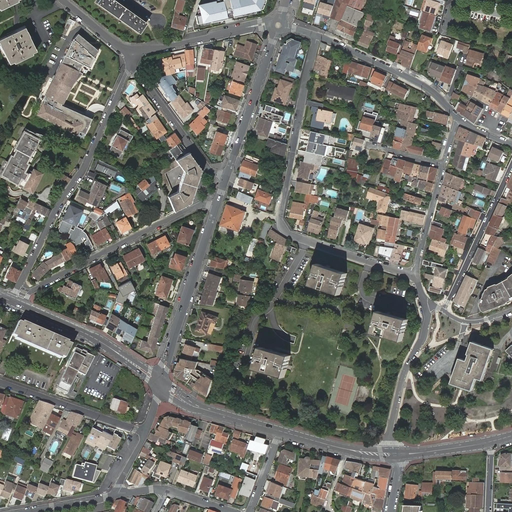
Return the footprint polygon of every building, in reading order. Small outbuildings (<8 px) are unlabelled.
[(16,0),(0,0),(0,8),(4,6),(3,4),(10,1),(11,3),(16,0)] [(97,0),(96,3),(100,6),(101,4),(135,29),(135,30),(139,33),(146,23),(143,21),(137,16),(138,15),(134,12),(133,14),(122,6),(116,2),(117,0),(116,0),(97,0)] [(176,10),(171,26),(183,30),(186,18),(179,15),(180,11),(182,12),(185,0),(184,0),(177,0),(175,9),(176,10)] [(214,0),(197,4),(200,14),(194,15),(196,24),(262,9),(265,0),(214,0)] [(304,0),(302,6),(314,10),(317,0),(304,0)] [(321,3),(318,12),(330,17),(335,0),(327,0),(326,4),(321,3)] [(335,0),(330,17),(331,17),(341,21),(338,29),(353,36),(357,29),(352,27),(352,25),(358,27),(359,28),(363,19),(364,14),(360,12),(365,0),(335,0)] [(425,12),(436,16),(440,3),(428,0),(427,0),(424,12),(425,12)] [(434,23),(437,16),(436,16),(425,12),(422,23),(418,22),(417,24),(426,27),(426,26),(432,28),(434,23)] [(374,34),(369,32),(366,30),(368,26),(371,27),(375,17),(375,16),(374,15),(373,17),(368,15),(365,22),(362,29),(364,29),(358,44),(368,49),(374,34)] [(67,23),(66,23),(60,37),(66,40),(75,22),(69,19),(67,23)] [(36,51),(24,27),(18,30),(15,32),(16,34),(9,37),(8,35),(0,38),(0,45),(9,64),(19,59),(18,57),(25,54),(26,56),(36,51)] [(78,34),(74,39),(98,51),(78,34)] [(432,39),(422,36),(419,46),(418,49),(426,52),(430,43),(431,44),(432,39)] [(74,39),(74,38),(43,99),(44,99),(37,114),(76,134),(78,131),(85,134),(92,119),(87,116),(84,115),(61,105),(78,71),(77,70),(81,63),(90,68),(98,51),(74,39)] [(302,42),(293,39),(288,41),(289,42),(288,44),(286,43),(283,54),(282,53),(276,70),(286,74),(287,70),(294,72),(298,59),(296,58),(299,49),(300,49),(302,42)] [(241,57),(251,60),(254,51),(256,44),(247,41),(245,47),(237,45),(233,55),(241,57)] [(387,51),(397,54),(400,44),(391,41),(387,51)] [(402,65),(411,68),(418,49),(419,46),(415,44),(413,49),(408,47),(410,42),(405,41),(399,59),(403,60),(402,65)] [(449,57),(453,45),(442,41),(438,53),(449,57)] [(208,70),(210,70),(210,69),(210,68),(211,60),(213,50),(203,48),(201,59),(200,62),(209,64),(208,70)] [(192,50),(185,51),(185,53),(185,56),(185,64),(185,65),(186,70),(193,69),(194,69),(193,64),(194,63),(192,50)] [(210,68),(210,69),(218,70),(218,67),(221,68),(224,52),(213,50),(211,60),(210,68)] [(474,62),(476,62),(481,64),(485,55),(471,50),(467,64),(473,66),(474,63),(474,62)] [(180,57),(179,55),(173,56),(174,58),(169,59),(169,58),(163,60),(164,63),(161,68),(166,70),(167,75),(170,74),(174,73),(173,68),(178,67),(185,65),(185,64),(185,56),(180,57)] [(318,55),(315,68),(323,71),(322,76),(328,78),(332,61),(320,56),(318,55)] [(237,79),(236,82),(242,84),(249,66),(237,62),(236,64),(238,65),(235,76),(233,75),(232,77),(237,79)] [(360,64),(351,62),(348,72),(353,73),(355,69),(358,70),(360,64)] [(429,74),(441,79),(444,70),(445,69),(445,67),(433,63),(429,74)] [(355,69),(353,73),(367,78),(370,68),(360,64),(358,70),(355,69)] [(455,74),(456,70),(446,66),(445,67),(445,69),(444,70),(441,79),(441,80),(451,84),(455,74)] [(371,83),(382,88),(384,83),(387,77),(376,72),(371,83)] [(155,78),(172,101),(175,98),(176,97),(174,93),(175,92),(171,88),(171,85),(176,82),(172,78),(166,79),(165,75),(155,78)] [(468,93),(472,95),(473,96),(480,80),(480,79),(468,75),(463,90),(468,93)] [(291,78),(283,76),(279,89),(277,89),(274,100),(281,102),(286,104),(294,79),(291,78)] [(483,86),(485,82),(484,81),(481,80),(481,79),(480,79),(480,80),(473,96),(478,99),(483,86)] [(236,82),(232,81),(229,92),(239,96),(243,85),(242,84),(236,82)] [(405,97),(404,98),(405,98),(409,91),(404,89),(404,90),(401,88),(402,87),(391,82),(390,85),(401,88),(399,95),(403,96),(404,97),(405,97)] [(355,90),(328,83),(327,87),(329,88),(328,93),(327,97),(333,98),(334,95),(353,100),(355,90)] [(390,85),(388,90),(404,98),(405,97),(404,97),(403,96),(399,95),(401,88),(390,85)] [(483,86),(478,99),(482,101),(489,89),(483,86)] [(274,100),(277,89),(275,88),(271,101),(280,105),(281,102),(274,100)] [(489,89),(482,101),(490,105),(495,97),(495,96),(497,92),(496,91),(489,89)] [(510,98),(511,98),(511,95),(511,90),(507,96),(505,95),(505,96),(497,110),(502,113),(507,105),(510,98)] [(453,92),(451,98),(452,98),(455,100),(457,101),(460,96),(454,92),(453,92)] [(490,107),(497,110),(505,96),(498,92),(497,92),(495,96),(495,97),(490,105),(490,107)] [(147,104),(148,103),(147,101),(142,95),(139,97),(136,93),(129,98),(132,102),(133,101),(137,106),(138,109),(137,110),(137,111),(139,109),(144,106),(147,104)] [(185,104),(178,95),(176,97),(175,98),(172,101),(171,102),(182,118),(193,111),(189,106),(187,108),(185,104)] [(230,110),(234,111),(234,110),(238,100),(224,95),(221,105),(230,109),(230,110)] [(509,117),(511,111),(511,98),(510,98),(507,105),(502,113),(509,117)] [(324,104),(308,100),(307,105),(313,107),(312,111),(315,111),(319,112),(318,117),(314,116),(312,126),(323,129),(325,122),(331,123),(333,114),(333,113),(323,110),(323,109),(324,104)] [(477,105),(471,102),(468,107),(467,110),(472,113),(479,117),(483,109),(477,105)] [(149,104),(148,103),(147,104),(144,106),(139,109),(137,111),(140,114),(141,113),(145,118),(155,112),(149,104)] [(468,107),(465,105),(461,103),(457,110),(460,113),(463,116),(467,110),(468,107)] [(417,108),(410,106),(403,104),(402,104),(400,104),(398,110),(399,110),(402,111),(411,113),(410,118),(414,119),(417,108)] [(277,108),(267,105),(266,111),(263,118),(273,121),(281,124),(283,116),(275,114),(277,108)] [(204,106),(197,113),(199,115),(189,125),(194,131),(196,129),(198,132),(200,130),(204,126),(202,125),(206,121),(202,117),(209,110),(204,106)] [(125,107),(120,112),(126,118),(130,116),(132,114),(125,107)] [(449,117),(448,115),(432,112),(428,111),(426,110),(423,109),(422,112),(427,113),(426,117),(433,118),(432,121),(447,125),(449,117)] [(222,110),(221,110),(217,120),(226,123),(230,113),(222,110)] [(475,124),(479,117),(472,113),(467,110),(463,116),(475,124)] [(412,123),(414,119),(410,118),(411,113),(402,111),(400,118),(404,119),(401,128),(408,130),(415,132),(418,125),(412,123)] [(373,132),(375,125),(378,115),(365,112),(361,128),(373,132)] [(156,118),(154,114),(146,120),(148,124),(147,125),(153,134),(155,133),(158,137),(166,132),(156,118)] [(275,128),(276,122),(273,121),(263,118),(262,118),(260,117),(256,129),(259,130),(258,134),(271,139),(275,140),(277,134),(275,134),(276,129),(275,128)] [(383,127),(375,125),(373,132),(372,136),(380,139),(383,127)] [(22,188),(32,193),(42,173),(33,168),(31,172),(25,169),(28,163),(26,162),(33,148),(35,149),(38,143),(36,142),(39,135),(24,127),(14,148),(16,149),(13,155),(11,154),(1,174),(8,177),(7,178),(18,183),(23,185),(22,188)] [(405,139),(408,130),(401,128),(399,127),(398,132),(397,136),(404,138),(405,139)] [(460,128),(456,139),(460,140),(465,142),(469,131),(460,127),(460,128)] [(109,152),(119,157),(122,151),(127,141),(129,142),(132,137),(132,136),(120,129),(117,135),(111,145),(112,145),(108,151),(109,152)] [(413,141),(415,132),(408,130),(405,139),(413,141)] [(326,134),(311,131),(309,141),(310,141),(324,144),(326,134)] [(477,135),(469,131),(465,142),(467,142),(474,145),(475,143),(475,144),(478,135),(477,135)] [(216,132),(213,142),(223,145),(226,135),(216,132)] [(174,133),(166,139),(172,147),(180,142),(174,133)] [(486,139),(478,135),(475,144),(483,147),(484,145),(486,139)] [(404,138),(397,136),(394,146),(393,147),(401,150),(404,138)] [(362,151),(365,140),(355,138),(354,145),(357,146),(356,150),(362,151)] [(411,145),(413,141),(405,139),(404,138),(401,150),(409,152),(410,151),(422,154),(424,149),(411,145)] [(285,155),(288,144),(280,141),(275,140),(271,139),(269,145),(274,147),(273,151),(285,155)] [(453,166),(456,167),(462,169),(466,156),(462,155),(465,146),(465,147),(467,142),(465,142),(460,140),(458,149),(453,166)] [(324,144),(310,141),(305,162),(318,165),(322,166),(324,156),(327,156),(329,146),(324,144)] [(223,145),(213,142),(209,152),(219,155),(223,145)] [(462,155),(466,156),(469,157),(470,157),(474,145),(467,142),(465,147),(465,146),(462,155)] [(182,151),(178,144),(168,151),(169,153),(172,151),(177,158),(183,154),(181,151),(182,151)] [(156,147),(154,149),(160,156),(163,154),(156,147)] [(493,147),(486,163),(489,163),(491,158),(500,162),(504,152),(493,147)] [(389,152),(386,159),(393,161),(394,158),(395,155),(389,152)] [(163,154),(160,156),(167,164),(170,161),(165,156),(166,155),(164,153),(163,154)] [(175,160),(172,161),(177,167),(179,165),(184,171),(180,181),(177,191),(173,193),(168,196),(172,206),(173,210),(179,207),(184,205),(187,204),(187,203),(190,200),(195,186),(199,175),(200,172),(199,171),(198,168),(199,167),(194,160),(193,161),(187,153),(175,160)] [(360,161),(348,158),(346,167),(348,168),(347,176),(357,178),(359,169),(352,168),(353,164),(359,166),(360,161)] [(394,158),(393,161),(392,165),(399,167),(404,169),(407,161),(399,159),(394,158)] [(99,159),(95,168),(101,171),(103,167),(107,169),(106,173),(113,177),(117,168),(107,164),(99,159)] [(393,161),(386,159),(382,171),(384,172),(395,176),(399,167),(392,165),(393,161)] [(242,178),(250,181),(252,175),(256,177),(260,166),(245,160),(239,177),(242,178)] [(172,161),(168,164),(157,172),(160,179),(168,196),(173,193),(165,173),(177,167),(172,161)] [(305,162),(301,161),(300,167),(301,167),(300,172),(299,177),(304,178),(303,183),(308,184),(310,174),(314,171),(314,169),(315,164),(305,162)] [(407,161),(404,169),(401,178),(407,180),(408,181),(410,177),(410,174),(412,175),(415,164),(407,161)] [(486,178),(495,181),(500,169),(501,167),(489,163),(484,173),(488,175),(486,178)] [(415,164),(412,175),(419,177),(422,165),(415,164)] [(419,177),(418,179),(420,180),(427,182),(428,180),(431,167),(430,167),(427,166),(422,165),(419,177)] [(404,169),(399,167),(395,176),(401,178),(404,169)] [(428,180),(435,181),(438,169),(431,167),(428,180)] [(91,181),(94,174),(88,171),(85,179),(91,181)] [(448,173),(446,172),(443,184),(458,190),(463,179),(452,174),(448,173)] [(62,191),(71,179),(63,174),(55,185),(62,191)] [(147,177),(142,179),(141,180),(142,181),(137,184),(138,185),(140,188),(136,190),(134,191),(141,202),(146,200),(144,196),(150,192),(152,193),(157,189),(152,184),(155,181),(152,174),(150,175),(147,177)] [(370,178),(363,176),(361,183),(365,185),(366,180),(369,181),(370,178)] [(418,187),(420,180),(418,179),(411,177),(410,177),(408,181),(413,182),(412,186),(418,187)] [(250,181),(242,178),(239,185),(252,190),(255,183),(250,181)] [(96,180),(89,194),(80,190),(76,200),(86,204),(87,201),(97,206),(106,185),(96,180)] [(425,190),(427,182),(420,180),(418,187),(425,190)] [(313,190),(314,185),(308,184),(303,183),(299,182),(298,187),(297,188),(296,192),(307,194),(311,195),(312,190),(313,190)] [(434,184),(427,182),(425,190),(432,192),(434,184)] [(454,201),(458,190),(443,184),(440,195),(448,198),(454,201)] [(494,196),(496,191),(476,184),(474,190),(475,190),(475,189),(478,190),(478,191),(488,194),(488,193),(494,196)] [(384,192),(371,188),(368,196),(379,200),(380,200),(377,211),(386,213),(392,195),(390,194),(384,192)] [(256,198),(270,203),(273,195),(259,189),(256,198)] [(129,192),(126,194),(128,198),(120,202),(127,216),(131,214),(133,213),(136,211),(132,203),(134,202),(129,192)] [(407,194),(405,199),(408,201),(420,205),(422,198),(420,198),(415,196),(412,195),(407,194)] [(312,195),(310,202),(314,203),(314,202),(317,202),(319,197),(315,196),(312,195)] [(33,208),(35,203),(29,199),(27,202),(20,198),(16,206),(23,210),(25,206),(32,210),(33,208)] [(506,217),(507,218),(508,213),(504,212),(507,206),(509,201),(507,200),(502,198),(500,204),(494,215),(502,217),(504,217),(505,217),(506,217)] [(104,210),(105,212),(107,213),(110,211),(111,213),(117,208),(119,211),(122,210),(117,201),(104,210)] [(304,208),(305,205),(293,202),(291,217),(303,219),(304,208)] [(48,216),(51,210),(35,203),(33,208),(32,210),(24,227),(23,228),(27,230),(30,231),(32,226),(29,225),(34,214),(33,213),(35,211),(34,210),(35,209),(39,211),(48,216)] [(221,225),(240,232),(242,224),(244,219),(247,212),(243,211),(242,210),(240,209),(228,204),(221,225)] [(69,205),(63,220),(74,226),(81,211),(69,205)] [(96,207),(93,212),(100,215),(103,210),(96,207)] [(452,210),(443,207),(440,214),(449,218),(451,212),(452,210)] [(346,221),(347,221),(349,211),(338,208),(334,218),(343,220),(346,221)] [(478,220),(481,212),(472,208),(472,209),(468,216),(478,220)] [(8,213),(3,210),(0,218),(0,229),(2,224),(4,224),(8,213)] [(423,224),(426,215),(402,210),(400,218),(402,219),(408,220),(408,221),(423,224)] [(101,215),(91,211),(88,217),(92,219),(88,224),(93,227),(97,224),(95,222),(95,221),(100,216),(101,215)] [(315,230),(314,232),(319,233),(323,219),(317,217),(319,212),(315,211),(309,228),(315,230)] [(95,222),(97,224),(97,225),(99,224),(101,227),(109,223),(105,215),(107,213),(105,212),(101,215),(100,216),(101,217),(97,221),(95,222)] [(125,217),(124,213),(122,214),(123,216),(122,216),(123,218),(116,222),(121,232),(126,230),(128,229),(131,227),(125,217)] [(389,223),(390,216),(381,215),(380,221),(379,224),(383,225),(384,222),(389,223)] [(502,217),(494,215),(490,225),(486,234),(494,235),(497,228),(498,229),(504,217),(502,217)] [(400,218),(390,216),(389,223),(388,226),(386,235),(396,237),(400,218)] [(328,238),(337,239),(340,227),(341,227),(343,220),(334,218),(333,218),(328,238)] [(71,233),(69,239),(70,240),(74,243),(75,245),(82,241),(81,238),(81,237),(83,236),(86,238),(88,237),(86,233),(82,229),(79,228),(76,226),(74,226),(63,220),(59,228),(60,231),(65,233),(68,232),(71,233)] [(459,230),(458,234),(463,236),(465,232),(466,233),(469,225),(462,222),(460,229),(459,230)] [(374,228),(361,224),(356,240),(365,243),(366,241),(369,242),(374,228)] [(388,226),(383,225),(379,224),(379,225),(378,229),(379,229),(376,241),(385,243),(385,241),(386,235),(388,226)] [(441,238),(444,229),(441,228),(440,227),(433,225),(432,229),(429,238),(430,238),(433,239),(440,241),(441,238)] [(186,244),(188,244),(193,230),(182,226),(179,233),(179,235),(177,241),(178,241),(185,243),(184,244),(186,245),(186,244)] [(102,230),(101,231),(106,239),(108,243),(112,241),(110,237),(105,228),(102,230)] [(283,255),(288,241),(276,233),(272,230),(271,229),(269,235),(278,241),(276,246),(272,256),(281,259),(282,254),(283,255)] [(51,231),(45,241),(50,244),(53,244),(58,234),(54,232),(52,231),(51,231)] [(106,239),(101,231),(91,236),(96,245),(99,243),(101,242),(102,241),(106,239)] [(455,240),(452,239),(451,244),(454,245),(464,249),(467,238),(457,234),(457,235),(455,240)] [(396,237),(386,235),(385,241),(391,243),(395,243),(396,237)] [(159,238),(155,240),(160,249),(165,247),(167,245),(168,245),(164,236),(159,238)] [(494,244),(498,237),(493,236),(487,248),(481,245),(480,247),(486,251),(486,250),(491,252),(492,250),(494,244)] [(504,242),(505,242),(504,238),(504,237),(498,237),(494,244),(499,247),(504,242)] [(442,242),(440,241),(433,239),(430,249),(440,252),(439,254),(444,256),(448,244),(447,244),(442,242)] [(27,244),(18,240),(13,251),(22,256),(27,244)] [(160,249),(155,240),(152,242),(147,245),(152,253),(153,253),(155,251),(160,249)] [(396,244),(395,243),(391,243),(387,256),(392,258),(394,248),(396,244)] [(499,247),(494,244),(492,250),(491,252),(491,253),(489,256),(487,261),(494,264),(500,249),(499,247)] [(68,247),(60,251),(62,254),(64,259),(68,258),(68,259),(73,257),(68,247)] [(478,250),(489,256),(491,253),(486,251),(480,247),(478,250)] [(392,258),(390,262),(398,264),(403,250),(394,248),(392,258)] [(123,256),(129,267),(144,260),(138,249),(123,256)] [(62,254),(60,251),(59,255),(43,263),(43,262),(31,274),(38,280),(49,268),(60,263),(60,261),(64,259),(62,254)] [(174,267),(180,269),(185,257),(181,256),(180,255),(177,254),(176,254),(175,253),(173,258),(172,258),(169,265),(170,266),(174,267)] [(211,260),(209,266),(224,269),(227,261),(214,257),(213,260),(211,260)] [(125,276),(127,275),(120,262),(117,264),(117,263),(111,266),(117,278),(125,274),(125,276)] [(108,276),(105,271),(101,263),(89,269),(93,277),(96,276),(99,280),(108,276)] [(336,291),(335,293),(340,295),(343,286),(347,273),(318,264),(311,285),(316,287),(317,284),(336,291)] [(15,282),(20,271),(11,266),(9,269),(9,270),(8,270),(8,271),(8,272),(5,277),(15,282)] [(435,276),(445,278),(447,269),(437,267),(435,276)] [(221,278),(209,273),(206,281),(219,285),(221,278)] [(435,276),(427,274),(426,277),(434,279),(432,287),(431,290),(441,293),(445,278),(435,276)] [(242,276),(235,275),(234,281),(241,282),(240,291),(241,291),(241,295),(239,295),(237,305),(249,307),(250,297),(249,296),(250,293),(252,293),(254,282),(242,280),(242,276)] [(467,275),(466,278),(477,283),(478,281),(467,275)] [(156,294),(166,297),(172,280),(162,276),(158,287),(157,289),(156,293),(156,294)] [(511,276),(510,277),(511,278),(498,286),(497,285),(490,288),(490,289),(488,290),(482,305),(485,309),(487,310),(493,307),(494,308),(508,302),(509,300),(511,299),(509,295),(511,293),(511,276)] [(460,289),(454,301),(463,306),(465,307),(471,294),(472,295),(477,283),(466,278),(465,278),(460,289)] [(58,291),(75,298),(78,291),(81,285),(68,280),(66,286),(63,285),(62,287),(60,286),(58,291)] [(219,285),(206,281),(204,288),(206,288),(217,292),(219,285)] [(316,287),(335,293),(336,291),(317,284),(316,287)] [(217,292),(206,288),(203,296),(213,299),(216,299),(218,292),(217,292)] [(214,306),(216,299),(213,299),(203,296),(202,301),(201,300),(199,304),(214,306)] [(168,307),(159,304),(155,316),(163,319),(168,307)] [(95,321),(103,324),(106,315),(102,314),(100,313),(98,312),(100,307),(95,305),(89,318),(95,321)] [(398,337),(397,340),(402,341),(408,319),(379,311),(375,324),(372,333),(378,334),(378,332),(398,337)] [(197,331),(207,334),(211,321),(216,323),(218,317),(203,312),(197,331)] [(119,318),(111,313),(105,325),(109,327),(108,328),(113,332),(119,318)] [(163,319),(155,316),(151,329),(159,332),(163,319)] [(127,324),(119,318),(113,332),(122,337),(127,324)] [(61,357),(64,358),(71,345),(67,343),(67,341),(22,321),(21,323),(18,321),(11,335),(15,337),(14,338),(19,340),(20,341),(54,356),(56,357),(60,358),(61,357)] [(136,329),(127,324),(122,337),(130,344),(136,329)] [(159,332),(151,329),(147,341),(155,344),(159,332)] [(152,352),(155,344),(147,341),(142,340),(139,347),(152,352)] [(494,349),(493,348),(474,342),(473,341),(471,347),(468,354),(466,353),(464,359),(462,358),(461,358),(460,358),(456,370),(455,373),(452,383),(453,383),(461,386),(464,387),(472,390),(473,390),(477,378),(482,380),(483,380),(488,367),(492,355),(494,349)] [(200,348),(187,344),(184,353),(187,354),(186,359),(191,360),(195,351),(198,352),(200,348)] [(67,366),(56,389),(67,394),(70,396),(74,397),(76,394),(76,393),(73,391),(79,378),(75,376),(78,372),(85,375),(94,357),(86,353),(87,351),(83,348),(82,351),(79,349),(76,348),(74,347),(73,349),(75,350),(74,352),(73,352),(74,353),(69,362),(67,366)] [(280,373),(280,376),(285,377),(291,356),(274,351),(261,347),(255,369),(260,370),(261,368),(280,373)] [(204,393),(208,396),(212,386),(214,380),(199,370),(196,369),(198,362),(186,359),(181,358),(178,367),(177,370),(179,376),(182,378),(194,387),(204,393)] [(203,395),(204,393),(194,387),(193,388),(203,395)] [(4,396),(0,410),(0,412),(4,414),(6,415),(14,418),(17,419),(22,402),(10,398),(4,396)] [(117,409),(124,412),(127,404),(112,398),(109,409),(116,411),(117,409)] [(39,401),(39,403),(29,423),(42,429),(45,424),(50,414),(54,408),(54,406),(39,401)] [(82,416),(70,412),(66,420),(62,419),(56,430),(66,435),(71,425),(72,426),(71,426),(72,427),(73,426),(75,427),(76,427),(76,426),(82,416)] [(51,434),(54,428),(59,419),(50,414),(45,424),(42,429),(51,434)] [(165,420),(161,426),(168,429),(170,425),(173,425),(179,427),(178,430),(179,431),(178,434),(179,434),(180,430),(179,430),(179,429),(179,428),(182,420),(171,417),(165,420)] [(178,435),(186,437),(192,424),(192,423),(182,420),(179,428),(179,429),(179,430),(180,430),(179,434),(178,434),(178,435)] [(198,427),(192,424),(186,437),(186,439),(193,442),(195,436),(197,429),(198,427)] [(216,424),(213,433),(214,433),(217,434),(215,440),(219,442),(220,443),(221,442),(224,443),(227,444),(230,434),(223,432),(225,427),(216,424)] [(161,426),(157,435),(160,436),(163,437),(163,438),(166,439),(169,440),(173,433),(169,431),(168,430),(168,429),(161,426)] [(101,433),(92,428),(84,442),(94,448),(95,446),(104,451),(107,446),(114,450),(120,438),(116,436),(117,436),(113,434),(111,437),(102,432),(101,433)] [(67,434),(66,435),(71,438),(72,436),(76,438),(78,434),(69,430),(67,434)] [(241,432),(235,430),(233,436),(239,438),(241,432)] [(152,433),(149,438),(157,442),(160,436),(157,435),(152,433)] [(82,437),(78,434),(76,438),(72,436),(71,438),(64,452),(72,456),(82,437)] [(271,440),(257,436),(254,445),(252,445),(252,446),(267,451),(271,440)] [(219,442),(215,440),(212,439),(210,445),(222,449),(224,443),(221,442),(220,443),(219,442)] [(246,456),(250,444),(235,439),(230,450),(232,451),(233,448),(242,451),(241,454),(244,455),(243,457),(245,458),(246,456)] [(142,473),(148,477),(149,475),(147,474),(155,463),(157,459),(149,455),(151,450),(144,447),(140,455),(150,460),(143,471),(142,473)] [(167,449),(164,453),(176,458),(174,461),(180,463),(183,456),(167,449)] [(281,459),(280,462),(288,465),(290,462),(288,461),(289,457),(296,460),(297,453),(294,452),(294,453),(285,449),(283,451),(280,458),(281,459)] [(189,455),(188,455),(187,457),(188,457),(201,462),(204,455),(200,454),(195,451),(191,450),(189,455)] [(208,451),(206,455),(203,463),(208,465),(213,453),(208,451)] [(26,461),(25,463),(30,465),(34,458),(35,455),(30,453),(26,461)] [(500,470),(511,470),(511,466),(511,453),(506,453),(505,454),(504,454),(503,454),(502,455),(502,460),(501,460),(500,461),(500,470)] [(328,457),(324,456),(322,460),(321,467),(324,468),(330,470),(334,458),(328,457)] [(310,474),(312,460),(311,460),(311,459),(311,458),(310,458),(310,457),(307,457),(306,457),(306,458),(306,459),(305,459),(305,461),(300,461),(299,476),(305,476),(306,474),(310,474)] [(43,458),(39,470),(47,473),(51,461),(43,458)] [(341,460),(334,458),(330,470),(336,472),(341,460)] [(310,477),(310,478),(318,478),(321,467),(322,460),(312,459),(312,460),(310,474),(310,477)] [(356,462),(347,461),(345,468),(354,471),(353,475),(350,474),(349,476),(352,477),(355,478),(357,472),(359,473),(362,467),(363,464),(356,462)] [(82,462),(81,466),(75,464),(71,477),(93,483),(99,471),(94,470),(95,466),(82,462)] [(160,465),(157,473),(161,475),(167,477),(171,466),(167,465),(167,464),(162,462),(160,465)] [(161,475),(157,473),(160,465),(157,464),(152,471),(154,472),(153,476),(160,479),(161,475)] [(288,481),(291,474),(293,469),(281,464),(276,478),(277,478),(276,482),(287,486),(288,481)] [(375,482),(375,484),(371,494),(371,495),(377,497),(385,499),(391,469),(381,467),(380,471),(379,476),(380,477),(380,479),(376,479),(375,482)] [(130,482),(138,485),(143,477),(146,479),(148,477),(142,473),(136,469),(130,482)] [(197,476),(182,470),(178,481),(193,486),(197,476)] [(450,481),(451,481),(451,479),(466,479),(466,471),(459,471),(457,471),(452,470),(452,472),(437,471),(437,478),(437,484),(441,485),(441,481),(446,481),(450,481)] [(258,476),(246,471),(244,475),(244,477),(247,478),(242,492),(246,493),(247,490),(252,492),(256,480),(258,476)] [(355,478),(352,487),(354,488),(363,491),(366,482),(366,481),(358,478),(359,473),(357,472),(355,478)] [(349,476),(343,473),(342,473),(341,476),(346,478),(344,484),(351,487),(352,487),(355,478),(352,477),(349,476)] [(501,482),(511,482),(511,473),(501,473),(501,482)] [(138,485),(143,485),(146,479),(143,477),(138,485)] [(205,477),(201,487),(206,489),(205,491),(209,492),(211,492),(213,487),(211,487),(214,480),(205,477)] [(236,477),(234,483),(240,485),(243,479),(236,477)] [(80,483),(65,479),(62,490),(70,492),(71,489),(78,491),(80,483)] [(274,482),(272,481),(267,493),(269,494),(275,496),(279,498),(281,492),(284,486),(274,482)] [(3,486),(0,494),(0,495),(8,498),(11,489),(13,485),(5,482),(4,483),(3,486)] [(59,486),(50,482),(48,487),(45,494),(55,495),(59,486)] [(344,484),(338,482),(338,483),(336,487),(335,490),(341,492),(340,493),(351,497),(354,488),(352,487),(351,487),(344,484)] [(366,482),(363,491),(366,492),(371,494),(375,484),(366,482)] [(484,495),(484,482),(470,482),(470,487),(468,487),(468,494),(474,495),(484,495)] [(48,487),(38,483),(36,488),(34,493),(44,497),(48,487)] [(433,483),(423,483),(422,491),(422,492),(432,493),(433,483)] [(36,488),(27,484),(25,489),(22,495),(32,499),(36,488)] [(405,499),(415,500),(416,490),(418,490),(418,486),(407,484),(405,499)] [(25,489),(16,485),(11,497),(20,501),(25,489)] [(220,485),(216,494),(230,499),(233,489),(220,485)] [(319,496),(325,499),(329,491),(322,488),(319,496)] [(354,488),(351,497),(355,499),(359,501),(363,502),(366,492),(363,491),(354,488)] [(363,502),(362,505),(371,508),(369,511),(371,511),(372,511),(372,510),(372,509),(377,497),(371,495),(371,494),(366,492),(363,502)] [(267,493),(262,505),(271,508),(273,500),(274,500),(275,496),(269,494),(267,493)] [(314,494),(310,503),(322,508),(325,499),(319,496),(314,494)] [(484,508),(484,495),(474,495),(468,494),(467,507),(474,507),(484,508)] [(280,498),(279,498),(275,496),(274,500),(273,500),(271,508),(276,510),(279,502),(280,498)] [(132,497),(132,498),(128,504),(132,506),(134,501),(137,502),(139,497),(136,497),(135,499),(134,498),(132,497)] [(382,511),(385,499),(377,497),(372,509),(379,511),(382,511)] [(294,507),(295,503),(280,498),(279,502),(294,507)] [(138,509),(144,511),(148,511),(153,503),(144,499),(139,508),(138,509)] [(120,500),(115,501),(113,505),(117,506),(114,511),(119,511),(121,510),(123,511),(124,511),(126,508),(123,506),(125,503),(120,500)] [(501,503),(498,503),(497,508),(509,508),(509,511),(511,511),(511,503),(509,504),(501,503)]
